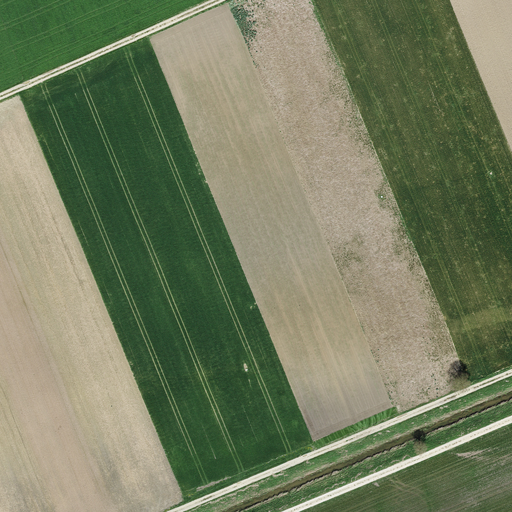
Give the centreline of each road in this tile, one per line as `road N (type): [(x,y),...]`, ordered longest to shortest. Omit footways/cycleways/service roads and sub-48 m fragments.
road 1 (track): [(177,511),(511,373)]
road 2 (track): [(511,417),(284,511)]
road 3 (track): [(211,0),(0,92)]
